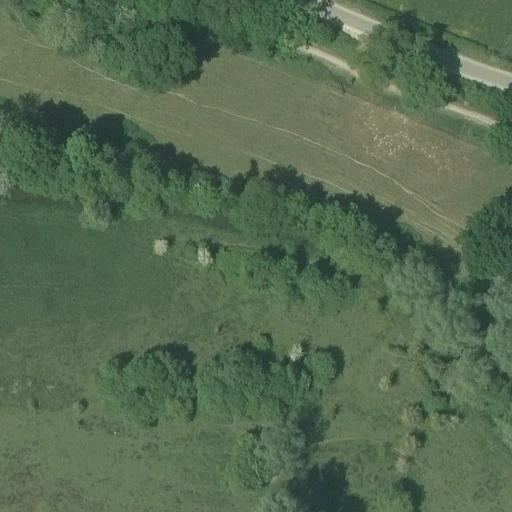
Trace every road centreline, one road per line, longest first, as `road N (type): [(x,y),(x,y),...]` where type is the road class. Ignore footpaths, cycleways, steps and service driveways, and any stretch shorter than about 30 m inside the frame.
road 1 (track): [(511,136),(186,0)]
road 2 (unclassified): [(511,83),(308,0)]
